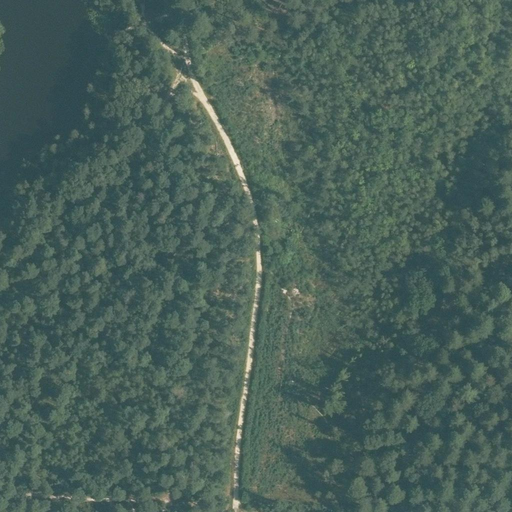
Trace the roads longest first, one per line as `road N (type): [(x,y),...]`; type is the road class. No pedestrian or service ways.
road 1 (track): [(234,511),(259,292),(257,232),(239,169),(187,60)]
road 2 (track): [(187,60),(121,158),(42,239),(0,266)]
